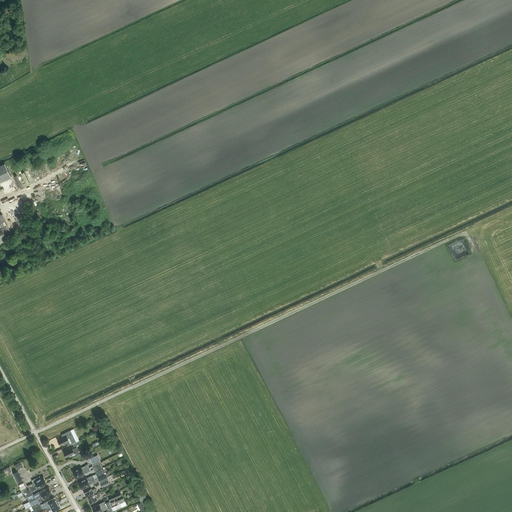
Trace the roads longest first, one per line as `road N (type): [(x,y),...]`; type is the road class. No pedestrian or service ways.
road 1 (track): [(462,234),(133,387)]
road 2 (track): [(0,450),(133,387)]
